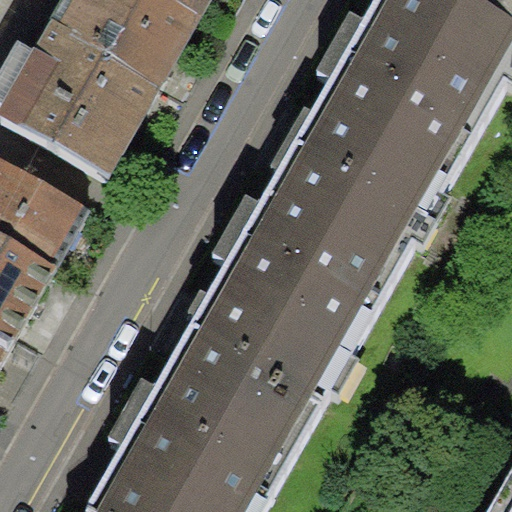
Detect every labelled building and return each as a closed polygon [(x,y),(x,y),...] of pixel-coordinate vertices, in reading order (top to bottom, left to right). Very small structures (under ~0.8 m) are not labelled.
[(149,0),(78,0),(58,37),(161,95),(199,28),(149,0)] [(149,0),(199,28),(214,0),(149,0)] [(511,78),(511,40),(441,0),(380,0),(359,36),(345,28),(312,86),(326,94),(314,114),(290,156),(424,233),(511,78)] [(511,0),(441,0),(511,40),(511,0)] [(58,37),(52,33),(2,123),(111,184),(161,95),(58,37)] [(222,276),(186,339),(320,415),(424,233),(290,156),(283,168),(254,219),(241,211),(208,268),(222,276)] [(0,365),(11,347),(24,324),(49,281),(64,255),(83,221),(0,173),(0,365)] [(264,511),(320,415),(186,339),(150,401),(137,393),(121,421),(104,451),(118,459),(87,511),(264,511)] [(511,511),(511,476),(491,511),(511,511)]
